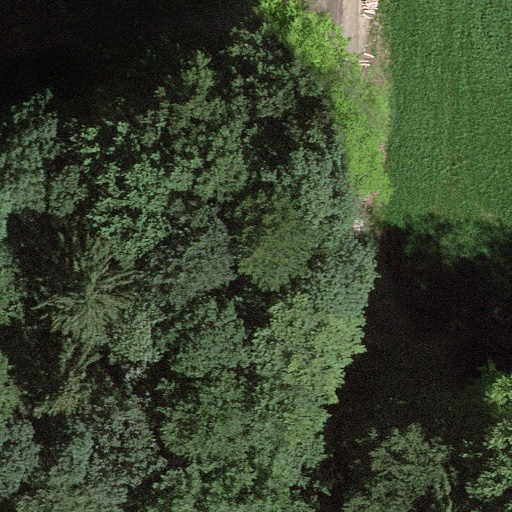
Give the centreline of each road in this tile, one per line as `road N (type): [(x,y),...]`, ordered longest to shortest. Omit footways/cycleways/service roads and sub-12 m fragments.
road 1 (track): [(226,403),(316,276),(343,0)]
road 2 (track): [(0,419),(226,403)]
road 3 (track): [(304,511),(226,403)]
